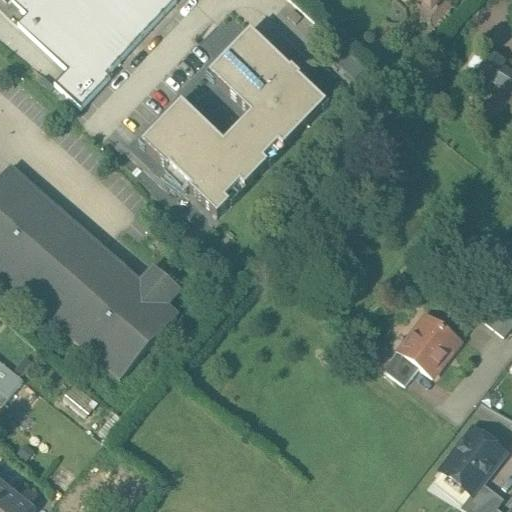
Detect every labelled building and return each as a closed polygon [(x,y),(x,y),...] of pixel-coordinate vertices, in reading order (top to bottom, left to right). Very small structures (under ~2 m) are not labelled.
[(185,0),(2,0),(0,3),(0,8),(70,73),(57,87),(83,111),(185,0)] [(186,105),(145,147),(222,221),(332,107),(255,33),(213,77),(256,118),(229,146),(186,105)] [(490,55),(473,82),(487,91),(491,84),(501,69),(504,64),(490,55)] [(511,75),(501,69),(491,84),(511,97),(511,75)] [(177,319),(11,172),(0,183),(0,210),(2,213),(0,215),(0,277),(120,384),(177,319)] [(460,345),(427,320),(399,355),(398,356),(419,372),(432,382),(460,345)] [(419,372),(398,356),(399,355),(397,354),(382,374),(405,391),(419,372)] [(80,412),(89,399),(74,388),(64,402),(80,412)] [(505,457),(473,433),(440,475),(471,499),(472,500),(482,487),(505,457)] [(497,511),(504,504),(482,487),(472,500),(471,499),(461,511),(497,511)] [(0,511),(29,511),(0,488),(0,511)]
